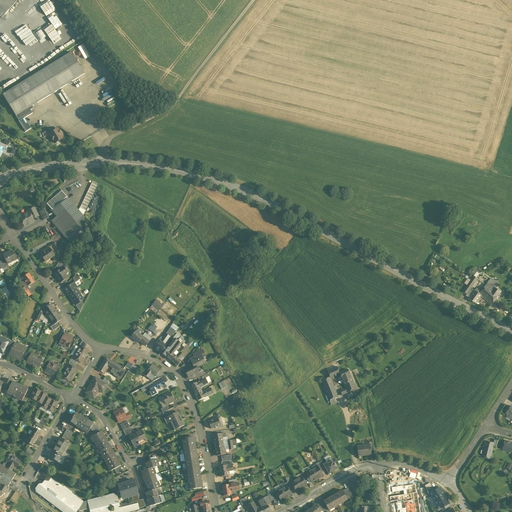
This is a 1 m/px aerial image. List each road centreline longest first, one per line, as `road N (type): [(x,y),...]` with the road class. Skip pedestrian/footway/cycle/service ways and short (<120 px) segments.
road 1 (unclassified): [(511,330),(286,210),(202,176),(106,162),(0,178)]
road 2 (residential): [(101,348),(153,357),(177,375),(203,440),(215,511)]
road 3 (residential): [(14,236),(80,333),(101,348)]
